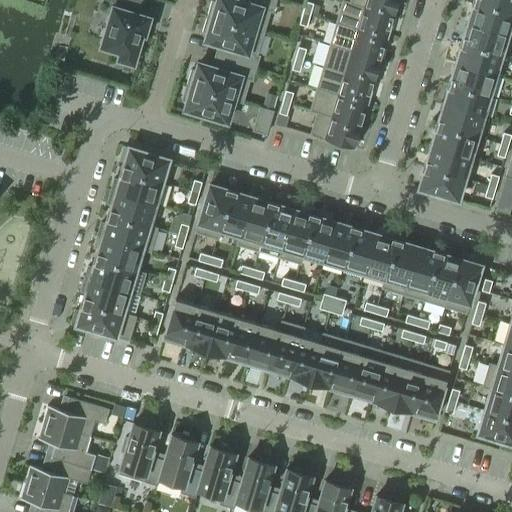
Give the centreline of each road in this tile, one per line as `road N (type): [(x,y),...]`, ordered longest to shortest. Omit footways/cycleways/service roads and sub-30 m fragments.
road 1 (residential): [(511,494),(28,349)]
road 2 (residential): [(150,126),(112,123),(96,142),(28,349)]
road 3 (residential): [(381,194),(150,126)]
road 4 (residential): [(439,0),(381,194)]
road 5 (residential): [(511,235),(381,194)]
road 6 (residential): [(186,0),(150,126)]
